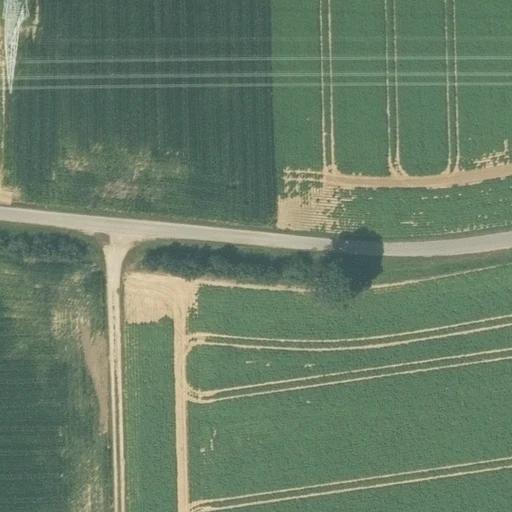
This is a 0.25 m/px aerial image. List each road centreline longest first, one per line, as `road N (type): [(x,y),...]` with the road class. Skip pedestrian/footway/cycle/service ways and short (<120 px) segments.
road 1 (track): [(511,240),(409,255),(0,221)]
road 2 (track): [(109,232),(117,511)]
